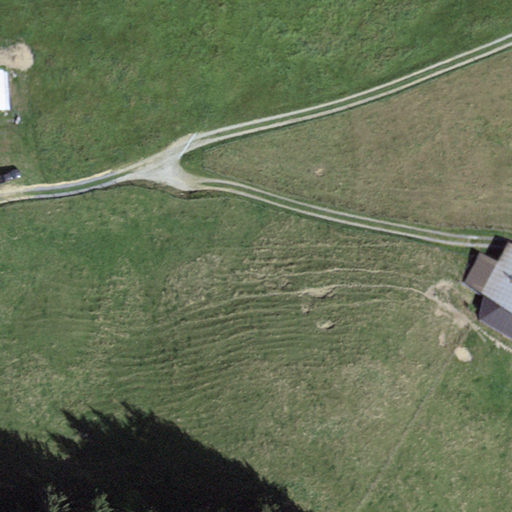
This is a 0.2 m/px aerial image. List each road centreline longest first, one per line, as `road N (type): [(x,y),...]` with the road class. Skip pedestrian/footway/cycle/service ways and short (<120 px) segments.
road 1 (track): [(511,34),(95,183),(0,198)]
road 2 (track): [(158,159),(183,178),(280,201),(443,239),(511,242)]
